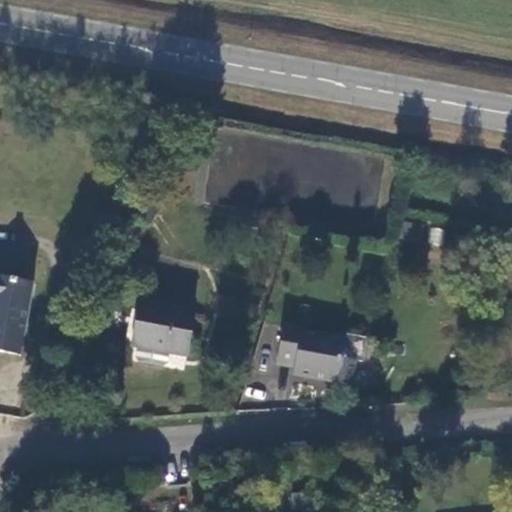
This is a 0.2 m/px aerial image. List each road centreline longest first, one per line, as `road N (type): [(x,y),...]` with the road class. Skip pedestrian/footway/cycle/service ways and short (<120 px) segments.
road 1 (primary): [(511,112),(0,23)]
road 2 (tertiary): [(0,456),(511,420)]
